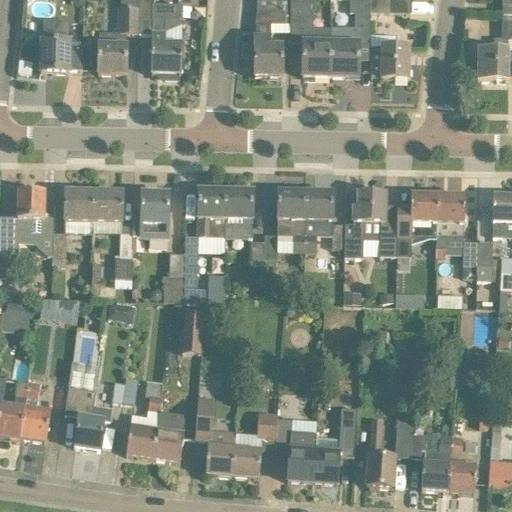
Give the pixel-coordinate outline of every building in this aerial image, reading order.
[(98,37),(98,59),(98,79),(126,80),(126,51),(126,39),(136,39),(137,8),(136,0),(120,0),(120,12),(117,12),(117,38),(98,37)] [(270,38),(272,38),(272,28),(290,28),(290,17),(290,2),(257,1),(257,14),(255,30),(254,41),(254,82),(282,82),(282,51),(270,51),(270,38)] [(310,18),(310,2),(300,2),(290,2),(290,17),(310,18)] [(330,48),(330,82),(358,83),(359,49),(370,48),(370,17),(369,3),(349,3),(349,18),(354,18),(354,33),(347,33),(331,33),(330,48)] [(409,4),(376,3),(369,3),(370,17),(409,18),(409,4)] [(511,21),(511,5),(506,5),(502,5),(501,21),(511,21)] [(152,79),(156,79),(165,79),(165,83),(179,84),(179,81),(180,81),(180,66),(181,66),(182,48),(161,48),(162,24),(182,24),(182,9),(137,8),(136,39),(151,39),(151,65),(152,65),(151,80),(152,80),(152,79)] [(511,43),(511,21),(501,21),(501,43),(494,43),(494,55),(477,55),(476,86),(508,87),(508,55),(507,55),(507,44),(511,43)] [(69,78),(70,30),(70,25),(43,24),(43,46),(41,46),(41,78),(69,78)] [(331,33),(331,32),(290,32),(290,50),(302,50),(302,82),(330,82),(330,48),(331,33)] [(370,51),(369,84),(408,84),(409,52),(370,51)] [(0,223),(0,259),(16,260),(17,241),(29,241),(49,244),(53,244),(53,238),(53,220),(44,220),(45,196),(17,196),(17,224),(0,223)] [(224,242),(225,224),(225,196),(198,196),(197,224),(198,224),(197,242),(210,242),(224,242)] [(252,197),(225,196),(225,224),(224,242),(238,243),(251,243),(252,225),(252,197)] [(93,227),(93,197),(65,197),(64,226),(93,227)] [(93,197),(93,227),(122,227),(122,198),(93,197)] [(304,258),(304,225),(305,198),(278,197),(277,241),(293,241),(292,258),(304,258)] [(132,229),(132,239),(132,242),(138,242),(138,246),(168,247),(169,199),(141,198),(141,229),(132,229)] [(332,198),(305,198),(304,225),(304,258),(316,258),(317,226),(332,226),(332,198)] [(363,263),(363,230),(379,230),(379,263),(396,263),(397,212),(385,212),(385,199),(358,199),(357,213),(353,213),(353,227),(353,230),(344,230),(344,253),(344,262),(363,263)] [(437,228),(437,200),(410,200),(410,212),(397,212),(396,263),(412,264),(412,246),(413,228),(437,228)] [(464,201),(437,200),(437,228),(436,241),(463,241),(464,201)] [(511,243),(511,201),(493,201),(492,228),(492,243),(511,243)] [(330,253),(344,253),(344,230),(331,230),(330,253)] [(53,263),(65,262),(66,238),(53,238),(53,244),(53,263)] [(132,243),(132,242),(132,239),(119,239),(119,261),(114,261),(114,283),(131,283),(132,243)] [(264,241),(264,247),(263,264),(277,264),(277,241),(264,241)] [(183,259),(183,284),(183,308),(223,309),(223,282),(209,281),(208,295),(196,294),(197,243),(184,242),(183,259)] [(263,270),(263,264),(264,247),(250,247),(250,271),(263,270)] [(476,282),(477,273),(477,248),(462,247),(462,272),(461,284),(476,285),(476,282)] [(445,248),(436,248),(436,262),(436,275),(444,275),(445,248)] [(477,248),(477,273),(476,282),(476,285),(476,293),(490,293),(491,286),(492,248),(477,248)] [(500,279),(511,279),(511,264),(501,264),(500,279)] [(511,279),(500,279),(500,297),(511,297),(511,279)] [(163,307),(183,308),(183,284),(164,283),(163,307)] [(423,309),(424,298),(396,297),(395,309),(423,309)] [(438,300),(437,310),(461,311),(461,301),(438,300)] [(36,320),(38,309),(8,304),(7,316),(3,316),(1,333),(33,338),(36,320)] [(133,323),(134,310),(112,308),(111,321),(133,323)] [(200,359),(203,311),(185,310),(183,358),(200,359)] [(460,344),(495,345),(496,313),(461,311),(460,344)] [(104,425),(110,426),(111,414),(93,411),(104,335),(77,332),(63,419),(78,421),(74,452),(99,456),(104,425)] [(413,360),(414,342),(396,341),(395,360),(413,360)] [(205,480),(232,482),(234,454),(233,454),(234,439),(233,439),(237,380),(216,379),(214,403),(197,402),(194,445),(210,446),(210,452),(207,452),(205,480)] [(125,384),(124,389),(122,408),(135,409),(138,385),(125,384)] [(24,413),(26,401),(28,388),(17,386),(13,412),(0,409),(0,441),(20,444),(24,413)] [(147,387),(145,402),(150,402),(148,415),(160,417),(161,404),(159,404),(161,389),(147,387)] [(40,390),(28,388),(26,401),(38,403),(40,390)] [(122,408),(124,389),(115,388),(112,407),(122,408)] [(33,415),(24,413),(20,444),(45,448),(50,417),(49,417),(50,415),(34,412),(33,415)] [(315,445),(314,456),(312,488),(337,489),(339,463),(353,464),(357,416),(341,415),(339,447),(315,445)] [(160,417),(157,436),(152,464),(179,468),(183,440),(184,420),(160,417)] [(275,457),(276,431),(277,424),(277,420),(257,419),(255,440),(234,439),(233,454),(234,454),(232,482),(258,484),(261,456),(275,457)] [(466,424),(453,423),(451,444),(449,470),(447,498),(474,499),(475,482),(488,483),(490,465),(490,460),(462,458),(463,445),(464,445),(466,424)] [(314,456),(315,445),(315,438),(290,436),(291,425),(277,424),(276,431),(275,457),(288,458),(286,486),(312,488),(314,456)] [(382,426),(372,425),(369,460),(368,460),(366,492),(392,493),(394,462),(380,461),(382,426)] [(410,463),(411,438),(412,429),(397,428),(394,462),(410,463)] [(152,464),(157,436),(130,433),(126,460),(152,464)] [(447,498),(449,470),(451,444),(440,443),(439,457),(423,456),(424,439),(411,438),(410,463),(423,464),(420,496),(447,498)] [(511,466),(490,465),(488,483),(488,493),(511,494),(511,466)]
